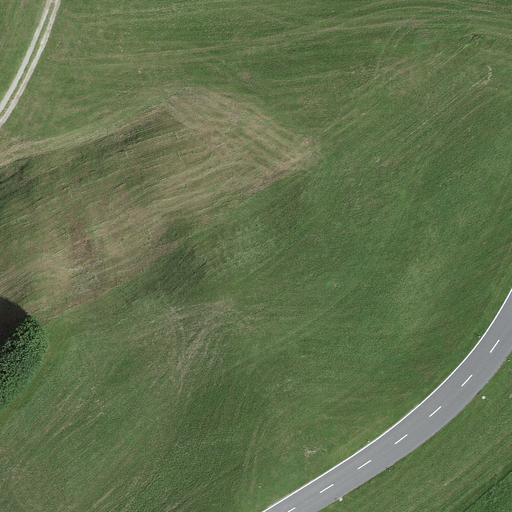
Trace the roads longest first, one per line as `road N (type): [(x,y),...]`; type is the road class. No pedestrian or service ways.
road 1 (tertiary): [(286,511),(439,408),(511,321)]
road 2 (track): [(0,117),(53,0)]
